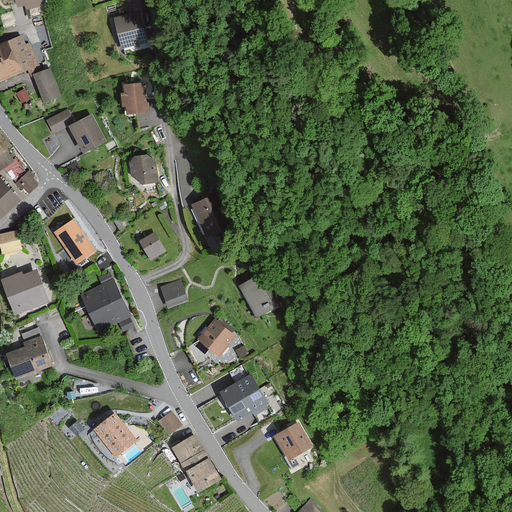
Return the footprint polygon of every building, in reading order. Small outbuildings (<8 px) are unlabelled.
[(49,2),(48,0),(19,0),(20,4),(26,2),(28,8),(49,2)] [(149,45),(142,12),(117,17),(124,50),(149,45)] [(0,81),(41,63),(27,33),(0,44),(0,81)] [(62,94),(50,68),(35,74),(46,101),(62,94)] [(147,102),(146,82),(127,84),(128,92),(123,92),(124,106),(128,105),(129,113),(150,111),(149,102),(147,102)] [(74,123),(67,111),(47,121),(54,134),(74,123)] [(107,141),(93,114),(73,125),(86,151),(107,141)] [(11,146),(0,133),(0,169),(1,171),(15,159),(7,150),(11,146)] [(133,156),(135,177),(145,183),(160,182),(156,154),(133,156)] [(26,170),(16,160),(7,169),(17,179),(26,170)] [(36,175),(32,170),(18,182),(24,189),(26,187),(30,192),(40,183),(35,177),(36,175)] [(0,219),(22,200),(0,175),(0,219)] [(231,225),(218,194),(195,204),(209,234),(231,225)] [(99,250),(76,217),(56,231),(78,264),(99,250)] [(24,248),(20,229),(1,234),(5,253),(24,248)] [(167,250),(157,232),(141,241),(151,259),(167,250)] [(24,271),(4,278),(16,313),(51,300),(40,268),(24,273),(24,271)] [(105,284),(84,294),(93,312),(123,298),(121,293),(111,272),(101,277),(105,284)] [(277,304),(260,274),(241,285),(246,295),(258,315),(277,304)] [(189,299),(181,279),(162,287),(170,306),(189,299)] [(130,316),(132,316),(123,298),(93,312),(101,330),(120,321),(125,330),(134,326),(130,316)] [(237,334),(217,318),(200,340),(220,355),(237,334)] [(54,364),(44,336),(26,342),(28,346),(10,353),(19,377),(54,364)] [(238,384),(225,391),(241,419),(257,410),(269,403),(253,375),(238,384)] [(183,425),(173,411),(160,421),(170,434),(183,425)] [(137,442),(117,413),(97,429),(116,455),(137,442)] [(313,445),(300,422),(277,434),(291,458),(313,445)] [(174,447),(187,470),(189,470),(210,457),(197,434),(174,447)] [(223,478),(211,457),(210,457),(189,470),(201,491),(223,478)] [(324,511),(312,499),(298,511),(324,511)]
